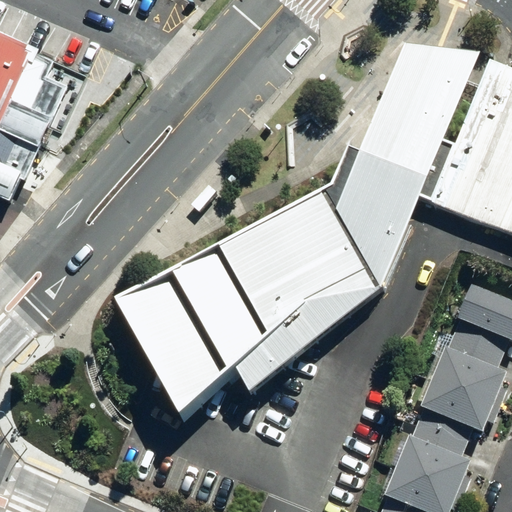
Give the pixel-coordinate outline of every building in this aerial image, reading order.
[(0,202),(9,206),(19,183),(24,186),(65,94),(44,85),(51,69),(36,62),(38,57),(0,40),(0,202)] [(156,361),(184,421),(249,373),(262,397),(381,287),(396,252),(406,229),(478,55),(410,48),(368,155),(355,149),(353,155),(338,189),(166,281),(124,303),(156,361)] [(432,205),(511,237),(511,73),(491,64),(432,205)] [(215,195),(208,189),(191,209),(198,215),(215,195)] [(511,300),(472,284),(454,330),(503,350),(508,337),(511,338),(511,300)] [(503,350),(454,330),(435,375),(496,399),(507,372),(496,367),(503,350)] [(496,399),(435,375),(417,419),(467,439),(472,426),(483,431),(496,399)] [(460,456),(467,439),(417,419),(399,463),(460,488),(471,461),(460,456)] [(450,511),(460,488),(399,463),(381,509),(389,511),(450,511)]
